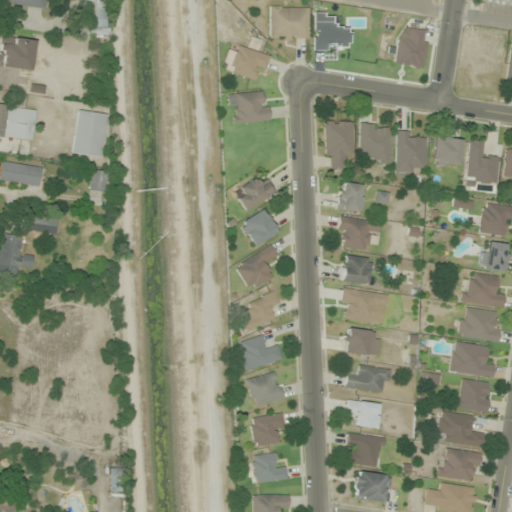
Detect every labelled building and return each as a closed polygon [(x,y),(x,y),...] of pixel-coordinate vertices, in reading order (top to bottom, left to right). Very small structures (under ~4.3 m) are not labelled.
[(1,0),(1,3),(43,9),(44,0),(1,0)] [(94,27),(105,27),(104,0),(83,0),(84,3),(93,3),(94,27)] [(268,39),(308,39),(308,6),(268,6),(268,39)] [(397,38),(393,63),(421,68),(427,32),(409,29),(407,40),(397,38)] [(268,55),(234,46),(227,73),(252,80),(254,71),(263,74),(268,55)] [(232,93),(233,122),(266,122),(265,92),(232,93)] [(35,109),(0,104),(0,137),(31,141),(35,109)] [(106,115),(76,110),(70,154),(100,158),(106,115)] [(323,158),(330,158),(330,168),(342,168),(342,155),(352,155),(352,122),(323,122),(323,158)] [(358,124),(358,154),(368,154),(368,163),(389,163),(389,124),(358,124)] [(394,177),(404,177),(404,170),(424,170),(424,140),(414,140),(414,132),(395,132),(394,177)] [(432,164),(457,166),(459,139),(434,138),(432,164)] [(495,184),(497,154),(479,153),(480,142),(467,141),(464,182),(495,184)] [(511,146),(505,146),(501,175),(511,176),(511,177),(511,186),(511,146)] [(40,167),(0,162),(0,181),(38,186),(40,167)] [(107,171),(90,170),(88,190),(105,192),(107,171)] [(267,181),(256,185),(255,180),(232,189),(240,209),(273,196),(267,181)] [(336,211),(362,212),(363,184),(337,183),(336,211)] [(511,205),(482,201),(477,232),(503,236),(506,219),(511,220),(511,205)] [(253,246),(275,232),(260,210),(238,224),(253,246)] [(27,231),(55,234),(56,220),(29,217),(27,231)] [(344,237),(343,247),(366,250),(367,231),(377,233),(378,221),(338,217),(336,236),(344,237)] [(30,268),(31,256),(20,256),(21,235),(0,234),(0,274),(18,275),(18,267),(30,268)] [(483,270),(504,272),(506,244),(486,242),(483,270)] [(276,258),(268,246),(233,267),(248,291),(273,276),(266,264),(276,258)] [(341,283),(367,283),(367,257),(341,257),(341,283)] [(462,282),(460,302),(501,307),(503,296),(493,295),(496,276),(473,273),(471,283),(462,282)] [(371,323),(374,303),(385,304),(386,294),(341,289),(339,310),(342,311),(341,320),(371,323)] [(270,309),(279,305),(272,292),(244,305),(250,316),(241,321),(246,332),(274,318),(270,309)] [(497,342),(499,322),(491,322),(492,311),(460,308),(457,338),(497,342)] [(371,355),(371,330),(342,330),(342,355),(371,355)] [(264,346),(261,335),(236,343),(244,370),(279,360),(275,343),(264,346)] [(485,346),(451,342),(448,373),(491,377),(492,360),(484,359),(485,346)] [(344,388),(385,393),(388,369),(356,366),(355,375),(345,374),(344,388)] [(245,380),(251,407),(281,399),(274,372),(245,380)] [(420,384),(437,385),(437,374),(420,373),(420,384)] [(455,408),(486,411),(489,383),(459,379),(455,408)] [(377,429),(380,404),(346,400),(345,413),(355,414),(353,426),(377,429)] [(481,432),(472,430),(473,416),(438,411),(434,442),(479,448),(481,432)] [(280,413),(248,419),(253,447),(275,443),(273,431),(283,429),(280,413)] [(101,431),(78,428),(75,451),(99,454),(101,431)] [(347,433),(346,444),(352,446),(349,463),(378,468),(383,439),(347,433)] [(468,481),(469,471),(476,472),(479,454),(441,448),(437,476),(468,481)] [(273,468),(273,455),(252,455),(252,481),(284,481),(284,468),(273,468)] [(64,479),(72,491),(90,480),(82,468),(64,479)] [(390,477),(355,470),(350,497),(385,504),(390,477)] [(470,511),(474,488),(436,483),(435,492),(424,490),(421,509),(441,511),(470,511)] [(251,495),(250,511),(286,511),(287,495),(251,495)]
